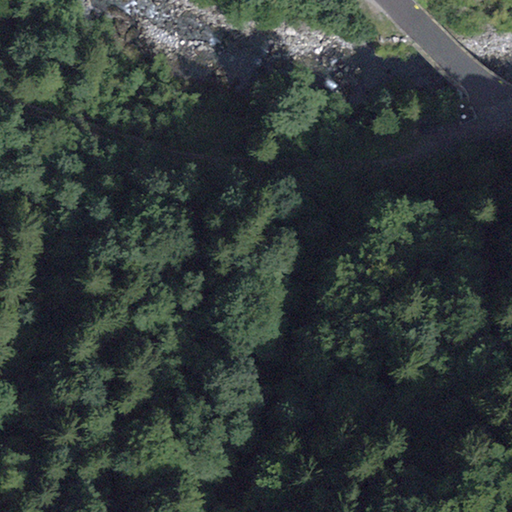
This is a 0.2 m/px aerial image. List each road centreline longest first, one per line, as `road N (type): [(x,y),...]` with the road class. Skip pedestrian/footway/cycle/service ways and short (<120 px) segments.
road 1 (track): [(0,98),(219,166),(431,147),(511,125)]
road 2 (tertiary): [(398,0),(511,107)]
